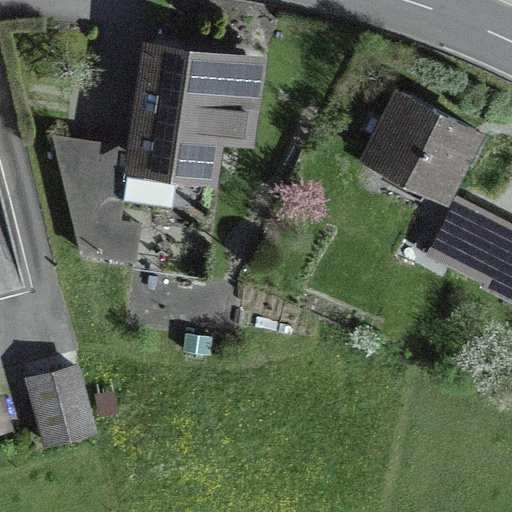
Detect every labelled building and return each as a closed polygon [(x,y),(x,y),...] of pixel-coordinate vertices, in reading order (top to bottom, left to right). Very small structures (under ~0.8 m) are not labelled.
[(266,69),(147,53),(134,147),(131,168),(218,180),(223,143),(255,147),(266,69)] [(450,202),(482,136),(400,96),(368,161),(450,202)] [(52,134),(80,255),(118,262),(131,168),(134,147),(52,134)] [(511,302),(511,231),(464,208),(436,264),(511,302)] [(66,369),(21,382),(39,443),(84,429),(66,369)]
